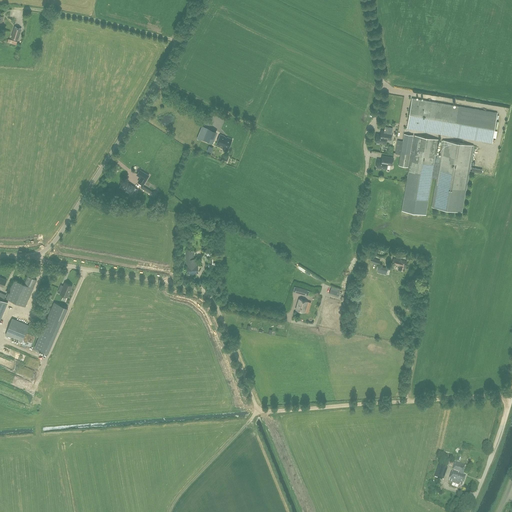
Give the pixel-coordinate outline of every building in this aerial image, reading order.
[(21,29),(15,27),(11,37),(18,39),(21,29)] [(492,143),(497,113),(413,98),(408,129),(492,143)] [(206,127),(202,139),(211,143),(214,135),(215,136),(217,132),(206,127)] [(391,140),(392,132),(381,130),(381,135),(377,134),(375,142),(386,144),(387,139),(391,140)] [(220,134),(216,144),(228,149),(232,139),(220,134)] [(397,145),(396,151),(395,154),(401,155),(399,166),(408,167),(413,135),(404,134),(403,141),(397,140),(397,145)] [(432,207),(462,212),(473,146),(443,140),(440,155),(436,155),(438,140),(415,135),(404,198),(428,202),(432,179),(436,179),(432,207)] [(479,143),(478,144),(484,155),(486,154),(479,143)] [(392,165),(393,158),(382,156),(382,160),(378,159),(376,167),(386,169),(387,164),(392,165)] [(141,177),(138,182),(143,185),(149,176),(140,170),(137,175),(141,177)] [(130,196),(135,187),(124,180),(119,189),(130,196)] [(153,192),(142,186),(141,188),(152,195),(153,192)] [(187,267),(188,274),(198,273),(197,266),(196,260),(193,260),(192,251),(186,251),(187,264),(188,264),(188,267),(187,267)] [(393,264),(400,266),(399,270),(404,271),(407,261),(401,259),(401,260),(394,258),(393,264)] [(379,266),(379,267),(378,270),(378,272),(386,275),(388,268),(379,266)] [(27,276),(24,284),(14,280),(6,299),(25,307),(36,280),(27,276)] [(61,285),(57,292),(60,294),(67,297),(72,286),(65,283),(64,286),(61,285)] [(294,292),(306,295),(307,290),(296,287),(294,292)] [(296,310),(304,313),(308,301),(299,299),(296,310)] [(54,302),(34,348),(44,352),(59,316),(64,318),(68,308),(54,302)] [(48,314),(50,308),(45,306),(42,312),(48,314)] [(5,335),(22,342),(29,325),(12,319),(5,335)] [(462,486),(466,476),(462,474),(465,466),(456,462),(453,470),(459,472),(458,473),(453,471),(449,481),(462,486)] [(438,465),(434,477),(442,479),(446,468),(438,465)] [(473,482),(468,485),(473,491),(478,488),(473,482)] [(467,498),(458,494),(456,499),(466,502),(467,498)]
